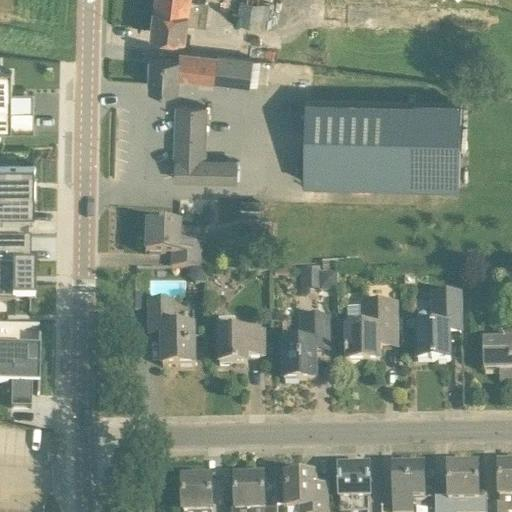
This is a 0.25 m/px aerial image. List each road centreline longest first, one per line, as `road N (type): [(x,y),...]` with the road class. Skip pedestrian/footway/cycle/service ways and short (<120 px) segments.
road 1 (tertiary): [(82,438),(88,0)]
road 2 (residential): [(82,438),(511,430)]
